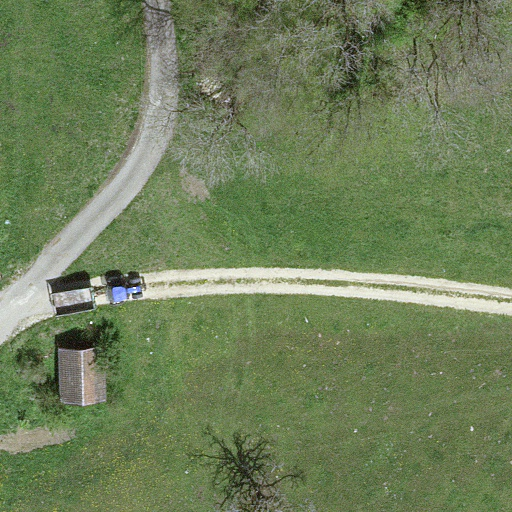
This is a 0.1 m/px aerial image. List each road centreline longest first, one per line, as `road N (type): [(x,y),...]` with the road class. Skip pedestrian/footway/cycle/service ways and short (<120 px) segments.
road 1 (track): [(10,308),(121,288),(254,282),(363,285),(511,306)]
road 2 (track): [(10,308),(123,183),(155,133),(163,51),(156,0)]
road 3 (track): [(155,133),(264,122),(511,72)]
